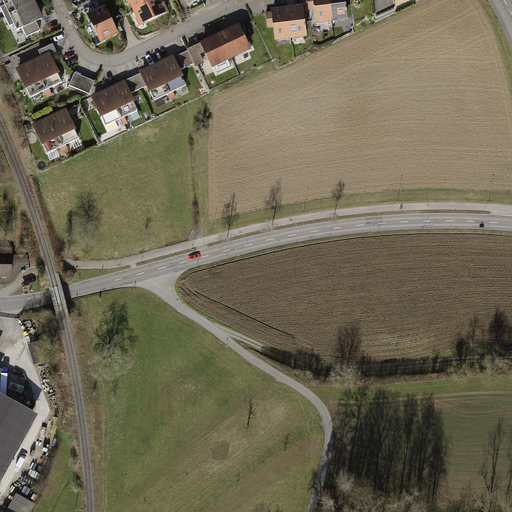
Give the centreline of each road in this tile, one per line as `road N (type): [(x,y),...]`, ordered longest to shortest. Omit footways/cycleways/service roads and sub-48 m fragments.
road 1 (tertiary): [(511,223),(360,224),(146,273)]
road 2 (unclassified): [(313,511),(330,445),(323,408),(146,273)]
road 3 (track): [(511,358),(322,367),(209,326)]
road 4 (residential): [(56,0),(78,46),(103,62),(246,0)]
